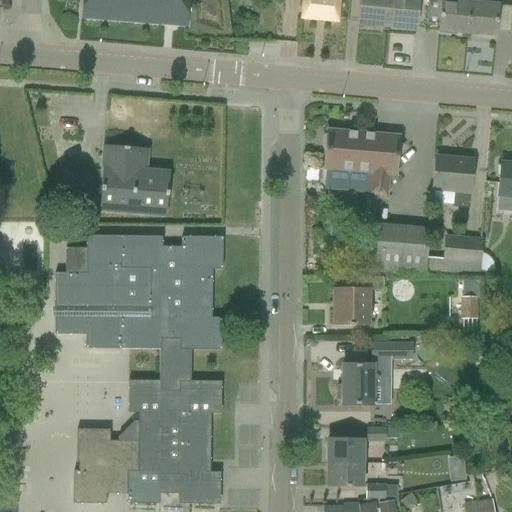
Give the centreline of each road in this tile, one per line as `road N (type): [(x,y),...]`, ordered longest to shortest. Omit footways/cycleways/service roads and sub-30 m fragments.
road 1 (residential): [(279,511),(286,81)]
road 2 (tertiary): [(286,81),(34,53)]
road 3 (tertiary): [(511,99),(286,81)]
